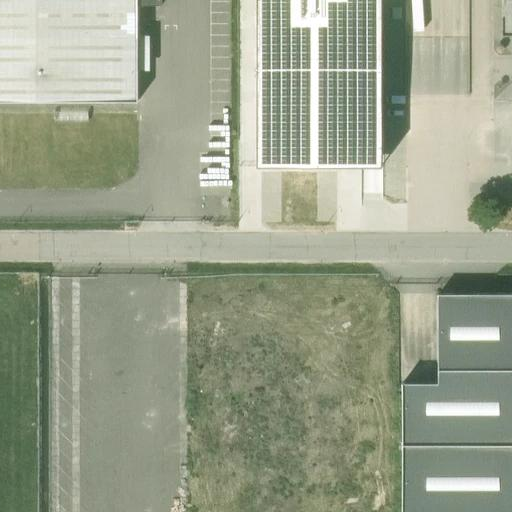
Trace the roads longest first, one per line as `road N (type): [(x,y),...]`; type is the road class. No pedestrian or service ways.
road 1 (unclassified): [(511,248),(0,250)]
road 2 (unknown): [(178,249),(179,202),(0,206)]
